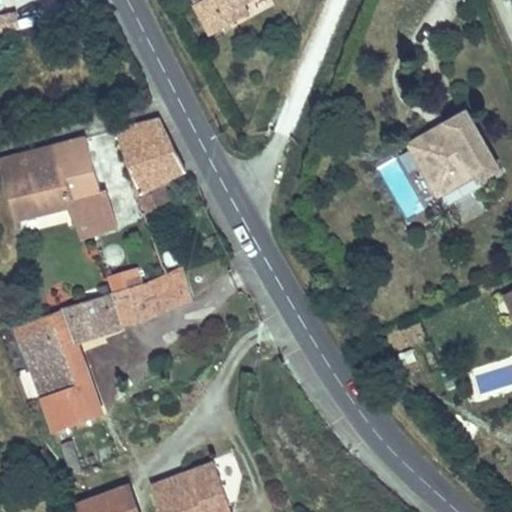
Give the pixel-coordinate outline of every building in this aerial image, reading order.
[(200,45),(219,37),(214,27),(233,17),(253,7),(249,0),(203,0),(208,10),(188,19),(200,45)] [(13,8),(0,12),(0,29),(18,24),(13,8)] [(214,27),(219,37),(238,27),(233,17),(214,27)] [(184,173),(159,124),(116,135),(145,216),(169,204),(160,185),(184,173)] [(511,163),(494,124),(432,153),(451,193),(472,184),(477,193),(497,183),(501,189),(511,184),(511,163)] [(102,196),(86,143),(51,151),(67,210),(69,210),(77,236),(90,232),(101,229),(103,237),(115,233),(104,196),(102,196)] [(67,210),(51,151),(0,163),(0,171),(15,226),(67,210)] [(380,166),(405,220),(424,212),(398,157),(380,166)] [(179,271),(167,277),(148,284),(158,314),(190,303),(179,271)] [(109,298),(61,314),(61,317),(18,333),(33,369),(55,435),(100,419),(75,343),(158,314),(148,284),(109,298)] [(511,307),(499,313),(511,341),(511,307)] [(74,442),(62,446),(71,472),(82,468),(74,442)] [(179,485),(159,495),(166,511),(210,511),(209,509),(232,499),(213,457),(183,470),(186,477),(177,481),(179,485)] [(183,470),(154,484),(159,495),(179,485),(177,481),(186,477),(183,470)] [(143,511),(131,483),(81,506),(83,511),(143,511)] [(238,511),(232,499),(209,509),(210,511),(238,511)]
